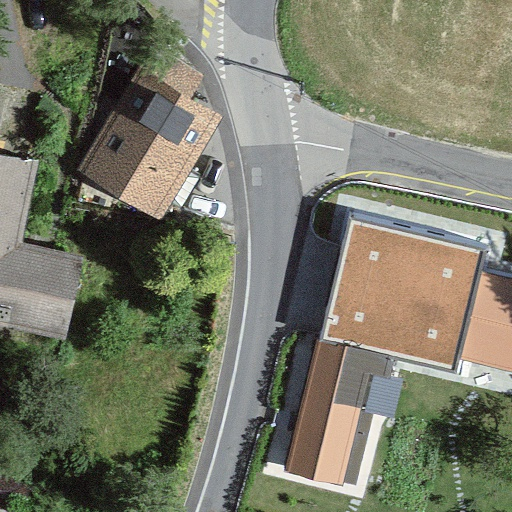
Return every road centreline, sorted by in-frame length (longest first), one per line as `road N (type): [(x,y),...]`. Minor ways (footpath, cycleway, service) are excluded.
road 1 (tertiary): [(272,126),(277,292),(209,511)]
road 2 (residential): [(272,126),(370,161),(511,187)]
road 3 (residential): [(158,0),(272,126)]
road 4 (tertiary): [(250,0),(272,126)]
